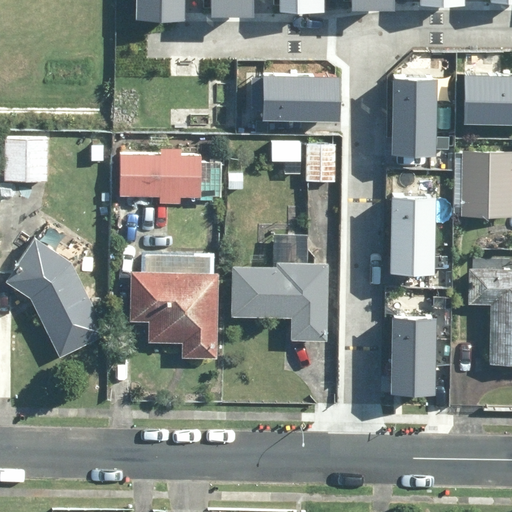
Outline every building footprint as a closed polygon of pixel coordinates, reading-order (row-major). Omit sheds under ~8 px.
[(199,0),(146,0),(146,6),(200,9),(199,0)] [(338,75),(262,72),(260,119),(336,122),(338,75)] [(511,75),(470,75),(469,122),(511,122),(511,75)] [(394,80),(392,155),(440,156),(441,81),(394,80)] [(48,136),(4,134),(3,179),(47,180),(48,136)] [(336,142),(305,141),(304,181),(334,182),(336,142)] [(511,216),(511,202),(511,148),(461,146),(458,214),(511,216)] [(213,184),(200,184),(201,154),(183,154),(183,148),(160,148),(160,153),(119,152),(118,194),(158,195),(158,201),(180,202),(180,195),(199,196),(199,199),(213,199),(213,184)] [(391,201),(390,276),(437,277),(438,202),(391,201)] [(47,222),(38,237),(33,235),(4,281),(30,297),(58,354),(108,329),(74,260),(55,248),(64,233),(47,222)] [(131,266),(130,276),(120,275),(119,298),(129,298),(129,319),(147,320),(146,341),(180,342),(180,355),(216,356),(220,270),(210,270),(210,253),(143,250),(143,267),(131,266)] [(324,340),(328,262),(276,260),(276,265),(232,263),(230,314),(289,316),(289,338),(324,340)] [(511,267),(468,265),(466,300),(491,302),(487,360),(511,361),(511,267)] [(388,320),(387,396),(434,397),(436,321),(388,320)]
